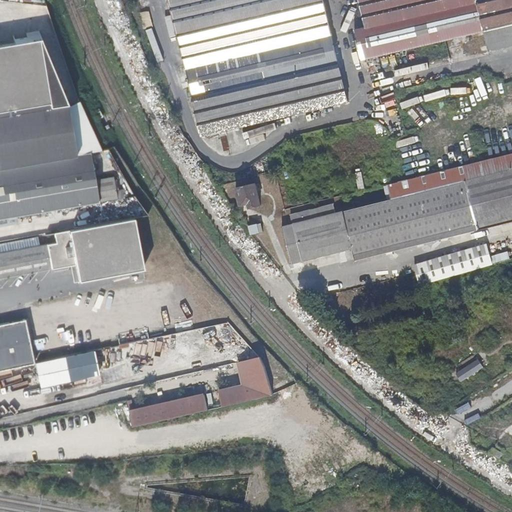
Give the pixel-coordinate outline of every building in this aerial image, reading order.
[(323,0),(169,0),(201,136),(348,103),(323,0)] [(511,24),(511,0),(359,0),(366,29),(354,31),(361,60),(483,31),(511,24)] [(511,24),(483,31),(488,51),(511,45),(511,24)] [(39,38),(0,44),(0,109),(50,101),(39,38)] [(78,101),(0,113),(0,168),(11,166),(87,153),(78,101)] [(95,152),(11,166),(19,214),(103,201),(95,152)] [(511,152),(385,184),(389,200),(343,212),(352,249),(354,261),(511,221),(511,152)] [(0,216),(19,214),(11,166),(0,168),(0,216)] [(353,173),(356,190),(363,188),(360,172),(353,173)] [(249,208),(260,206),(254,184),(234,188),(238,205),(247,203),(249,208)] [(272,203),(274,212),(280,211),(278,199),(272,200),(272,203)] [(260,206),(262,215),(274,212),(272,203),(260,206)] [(302,262),(352,249),(343,212),(293,224),(297,243),(302,262)] [(140,215),(77,229),(89,280),(151,267),(140,215)] [(256,225),(249,227),(250,234),(258,233),(256,225)] [(0,253),(0,278),(75,264),(78,279),(85,277),(77,229),(59,231),(62,242),(0,253)] [(491,242),(418,263),(424,284),(497,263),(491,242)] [(291,264),(302,262),(297,243),(287,245),(291,264)] [(24,318),(0,323),(0,369),(33,363),(24,318)] [(40,386),(99,373),(93,350),(35,363),(40,386)] [(243,386),(217,393),(221,407),(273,395),(266,368),(260,358),(237,363),(243,386)] [(459,382),(483,368),(478,359),(454,373),(459,382)] [(202,396),(166,404),(169,419),(206,411),(202,396)] [(129,413),(133,427),(169,419),(166,404),(129,413)]
